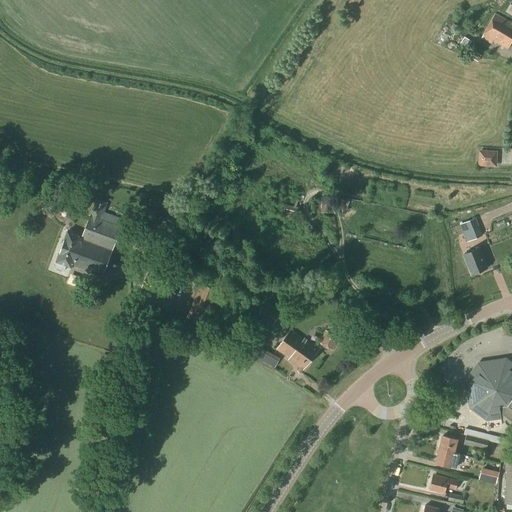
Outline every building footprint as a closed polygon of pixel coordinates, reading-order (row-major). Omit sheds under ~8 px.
[(349,0),(347,5),(354,10),(360,0),(349,0)] [(507,49),(511,41),(511,23),(494,14),(481,38),(491,44),(493,41),(507,49)] [(444,48),(451,38),(444,33),(442,36),(437,43),(444,48)] [(464,37),(460,44),(467,48),(471,42),(464,37)] [(481,56),(476,53),(475,55),(473,54),(472,56),(474,57),(473,60),(478,62),(481,56)] [(495,166),(496,153),(479,152),(479,165),(495,166)] [(116,239),(124,219),(104,212),(106,204),(95,200),(93,208),(81,237),(67,231),(55,262),(56,262),(54,268),(64,271),(66,266),(71,268),(71,266),(102,277),(116,239)] [(327,212),(327,204),(319,203),(319,212),(327,212)] [(296,216),(297,212),(298,208),(285,204),(283,212),(296,216)] [(475,218),(460,224),(467,241),(483,235),(475,218)] [(471,275),(487,269),(478,248),(463,254),(471,275)] [(151,264),(140,290),(171,302),(180,281),(164,275),(166,271),(151,264)] [(265,301),(261,310),(255,320),(271,328),(276,318),(281,308),(265,301)] [(303,370),(309,362),(318,350),(290,329),(284,338),(276,349),(289,359),(288,359),(299,367),(297,371),(300,373),(303,370)] [(332,351),(333,350),(336,345),(339,339),(325,331),(318,343),(332,351)] [(511,363),(506,359),(478,364),(466,380),(470,408),(486,420),(501,418),(500,414),(511,422),(510,425),(511,425),(511,363)] [(466,435),(488,441),(511,446),(511,440),(465,429),(463,435),(466,435)] [(486,449),(488,441),(466,435),(464,443),(486,449)] [(455,454),(457,447),(455,446),(456,439),(442,436),(439,450),(455,454)] [(439,450),(435,463),(449,467),(450,466),(455,467),(458,454),(455,454),(439,450)] [(498,473),(481,468),(479,477),(496,482),(498,473)] [(448,479),(432,475),(429,489),(444,493),(446,488),(455,490),(458,480),(448,478),(448,479)] [(463,504),(464,497),(449,493),(448,501),(463,504)]
